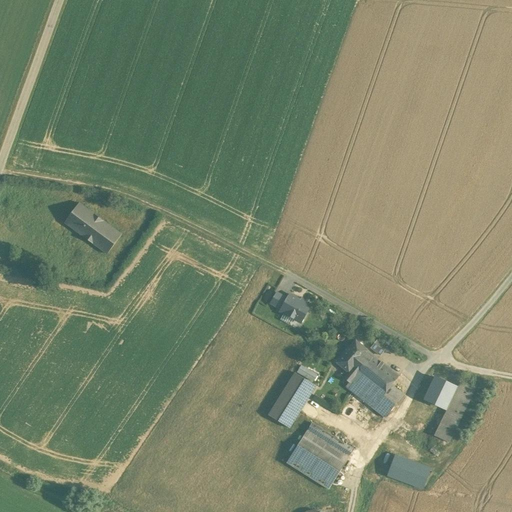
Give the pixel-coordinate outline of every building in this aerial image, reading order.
[(121,233),(78,201),(64,221),(107,252),(121,233)] [(87,247),(71,235),(66,242),(82,254),(87,247)] [(89,253),(78,270),(90,278),(101,261),(89,253)] [(310,306),(290,294),(281,311),(301,323),(310,306)] [(388,346),(378,338),(371,348),(381,355),(388,346)] [(355,339),(337,362),(349,372),(350,372),(367,350),(368,349),(355,339)] [(399,374),(367,350),(350,372),(349,372),(345,378),(350,382),(352,380),(378,401),(387,390),(399,374)] [(462,378),(440,367),(429,390),(412,424),(434,435),(462,378)] [(295,373),(269,415),(290,428),(316,386),(295,373)] [(462,378),(434,435),(449,443),(477,385),(462,378)] [(399,400),(387,390),(378,401),(352,380),(350,382),(347,386),(386,417),(399,400)] [(354,449),(312,423),(287,462),(329,489),(354,449)] [(404,457),(389,450),(383,464),(398,471),(404,457)] [(398,471),(383,464),(380,472),(394,478),(398,471)]
